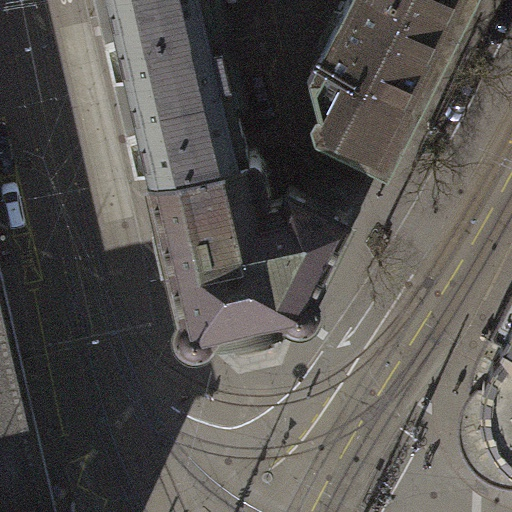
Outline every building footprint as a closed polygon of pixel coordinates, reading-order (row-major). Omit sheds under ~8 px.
[(250,114),(223,0),(114,0),(154,174),(248,153),(240,116),(250,114)] [(325,123),(382,148),(457,0),(345,0),(313,62),(320,67),(315,78),(325,123)] [(248,153),(154,174),(186,337),(232,325),(238,349),(272,339),(268,316),(299,309),(348,214),(270,179),(269,168),(264,157),(248,153)] [(511,287),(490,330),(504,338),(503,341),(507,346),(496,357),(488,371),(483,391),(484,413),(492,435),(507,454),(511,457),(511,287)] [(41,511),(34,511),(0,361),(0,511),(43,511),(41,511)]
